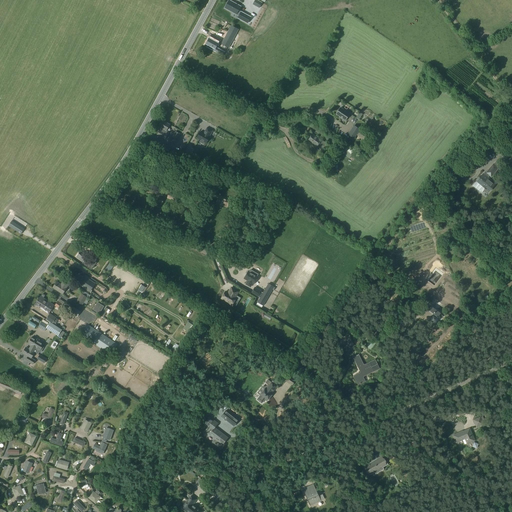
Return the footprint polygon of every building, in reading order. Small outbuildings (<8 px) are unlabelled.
[(239,11),(241,6),(229,0),(228,0),(224,9),(238,16),(237,19),(247,24),(251,17),(241,11),(241,12),(239,11)] [(262,3),(256,0),(255,0),(254,2),(253,5),(259,8),(262,3)] [(231,25),(221,44),(229,48),(239,30),(231,25)] [(240,33),(247,38),(252,32),(245,27),(240,33)] [(209,38),(205,45),(208,46),(208,47),(223,56),(225,52),(216,47),(218,44),(209,38)] [(340,108),(336,114),(341,118),(345,121),(350,113),(346,111),(345,111),(340,108)] [(160,130),(157,135),(164,139),(169,132),(166,130),(169,125),(162,120),(158,127),(162,129),(161,131),(160,130)] [(354,126),(348,135),(354,139),(360,130),(354,126)] [(200,132),(196,138),(200,140),(199,142),(203,144),(204,142),(206,144),(210,138),(209,137),(212,131),(207,128),(205,132),(204,134),(200,132)] [(360,131),(357,136),(365,141),(368,136),(360,131)] [(308,141),(307,142),(310,144),(310,143),(316,147),(318,145),(324,149),(326,150),(329,145),(313,134),(308,141)] [(154,139),(150,146),(166,155),(170,148),(154,139)] [(349,151),(348,150),(345,152),(351,158),(357,153),(352,148),(349,151)] [(193,156),(185,152),(182,157),(190,162),(193,156)] [(497,156),(493,152),(489,158),(493,161),(497,156)] [(484,173),(474,185),(482,192),(484,189),(485,190),(486,189),(489,191),(496,183),(484,173)] [(220,196),(217,203),(228,207),(230,200),(220,196)] [(9,230),(6,235),(17,241),(20,236),(9,230)] [(82,250),(76,257),(83,262),(88,256),(82,250)] [(92,259),(87,265),(92,269),(97,263),(92,259)] [(249,272),(244,279),(249,282),(247,284),(246,285),(251,288),(253,285),(254,285),(259,278),(257,277),(259,275),(251,271),(250,273),(249,272)] [(78,283),(78,284),(90,291),(94,285),(92,283),(92,282),(86,278),(85,279),(83,277),(81,280),(80,280),(79,281),(78,281),(78,282),(78,283)] [(57,282),(53,288),(63,294),(67,288),(66,288),(69,285),(64,281),(61,285),(57,282)] [(255,288),(251,294),(257,298),(258,298),(260,299),(257,304),(263,307),(274,288),(269,285),(263,294),(261,292),(255,288)] [(225,292),(221,299),(232,306),(236,299),(235,298),(238,292),(232,288),(228,294),(225,292)] [(83,292),(76,302),(82,306),(89,295),(83,292)] [(41,296),(35,305),(36,306),(37,307),(38,307),(49,314),(53,307),(55,308),(56,307),(62,311),(66,304),(59,299),(55,306),(54,305),(41,296)] [(100,304),(95,312),(99,314),(104,306),(100,304)] [(424,307),(420,311),(425,315),(425,314),(426,316),(423,320),(427,323),(429,320),(433,314),(437,318),(441,314),(431,306),(428,310),(424,307)] [(75,308),(72,312),(78,317),(81,312),(75,308)] [(107,317),(112,310),(108,308),(103,315),(107,317)] [(457,310),(452,316),(456,319),(461,313),(457,310)] [(59,320),(56,318),(50,314),(46,319),(49,321),(55,325),(59,320)] [(62,329),(55,325),(49,321),(47,324),(42,321),(38,326),(45,331),(46,328),(50,330),(51,329),(58,334),(57,335),(61,338),(64,332),(61,330),(62,329)] [(169,331),(174,326),(171,322),(166,327),(169,331)] [(188,322),(183,329),(187,332),(192,325),(188,322)] [(81,335),(110,355),(117,344),(88,325),(81,335)] [(360,326),(355,329),(360,336),(364,334),(360,326)] [(350,335),(344,337),(348,347),(354,345),(350,335)] [(120,344),(123,340),(119,336),(115,340),(120,344)] [(374,337),(366,346),(371,350),(378,341),(374,337)] [(44,345),(33,338),(29,343),(32,345),(37,348),(34,352),(35,352),(38,354),(41,349),(42,350),(44,347),(43,346),(44,345)] [(27,347),(23,353),(28,356),(26,360),(33,364),(35,361),(31,358),(35,352),(34,352),(37,348),(32,345),(30,349),(27,347)] [(359,355),(353,358),(360,373),(353,376),(358,385),(366,381),(363,377),(380,369),(376,360),(364,366),(359,355)] [(155,383),(161,373),(135,357),(129,366),(155,383)] [(290,378),(287,383),(293,387),(296,383),(290,378)] [(0,380),(0,386),(20,395),(22,390),(0,380)] [(266,388),(260,396),(267,402),(273,394),(272,393),(277,389),(272,384),(267,389),(266,388)] [(42,413),(41,418),(50,421),(54,410),(50,408),(47,415),(42,413)] [(222,417),(234,426),(238,421),(226,411),(222,417)] [(64,412),(59,423),(63,425),(68,413),(64,412)] [(210,417),(204,424),(209,428),(206,432),(215,439),(212,442),(216,445),(218,442),(223,445),(228,438),(215,428),(218,424),(210,417)] [(82,426),(80,429),(87,433),(88,432),(89,433),(90,430),(89,430),(92,423),(85,420),(82,425),(82,424),(81,426),(82,426)] [(106,428),(102,438),(110,441),(113,431),(106,428)] [(460,433),(453,436),(456,443),(465,439),(467,444),(474,441),(469,429),(460,433)] [(29,433),(24,443),(31,447),(36,436),(29,433)] [(51,438),(49,442),(62,447),(63,442),(60,441),(62,434),(58,433),(56,440),(51,438)] [(74,438),(72,443),(84,447),(85,443),(74,438)] [(94,444),(92,449),(103,454),(107,445),(102,443),(100,447),(94,444)] [(47,451),(42,462),(46,464),(51,453),(47,451)] [(378,460),(364,467),(368,476),(375,472),(376,474),(384,469),(382,467),(387,464),(381,453),(376,456),(378,460)] [(88,459),(83,468),(86,470),(90,464),(93,467),(95,463),(88,459)] [(58,460),(56,468),(67,471),(69,463),(58,460)] [(27,461),(23,471),(29,473),(33,463),(27,461)] [(8,465),(3,476),(8,478),(12,467),(8,465)] [(82,481),(79,483),(81,487),(87,483),(86,480),(85,480),(84,478),(81,479),(82,481)] [(43,484),(33,487),(33,489),(36,489),(38,496),(46,493),(43,484)] [(313,484),(303,489),(311,506),(321,502),(321,501),(319,496),(313,484)] [(20,485),(12,488),(16,499),(24,496),(20,485)] [(61,491),(57,502),(62,504),(65,492),(61,491)] [(92,491),(86,497),(95,504),(101,497),(92,491)] [(191,496),(182,508),(186,511),(201,511),(192,505),(196,500),(191,496)] [(76,500),(73,504),(80,511),(82,511),(85,509),(76,500)] [(29,502),(20,509),(21,511),(24,511),(32,506),(29,502)]
